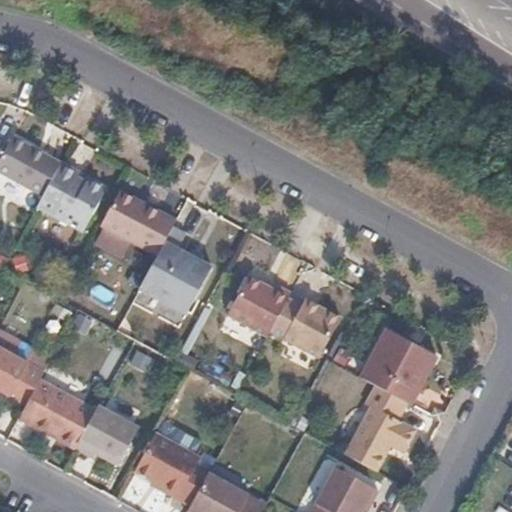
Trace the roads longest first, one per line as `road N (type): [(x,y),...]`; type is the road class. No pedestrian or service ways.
road 1 (residential): [(511,298),(49,44),(0,32)]
road 2 (residential): [(428,511),(511,350)]
